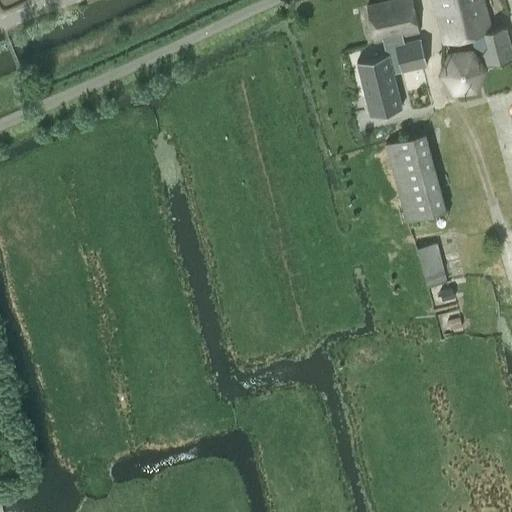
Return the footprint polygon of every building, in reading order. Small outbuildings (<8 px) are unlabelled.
[(404,34),(418,31),(411,0),(387,0),(367,5),(375,40),(383,39),(387,38),(401,35),(404,34)] [(486,62),(511,55),(511,48),(506,24),(489,28),(482,0),(432,0),(443,41),(470,34),(473,45),(483,48),(486,62)] [(387,53),(357,60),(370,115),(401,107),(392,71),(401,69),(395,44),(403,42),(401,35),(387,38),(383,39),(387,53)] [(403,42),(395,44),(401,69),(401,70),(427,64),(421,37),(403,42)] [(444,209),(424,134),(388,143),(409,219),(444,209)] [(451,287),(439,290),(442,299),(454,296),(451,287)] [(459,316),(447,320),(449,329),(461,326),(459,316)]
